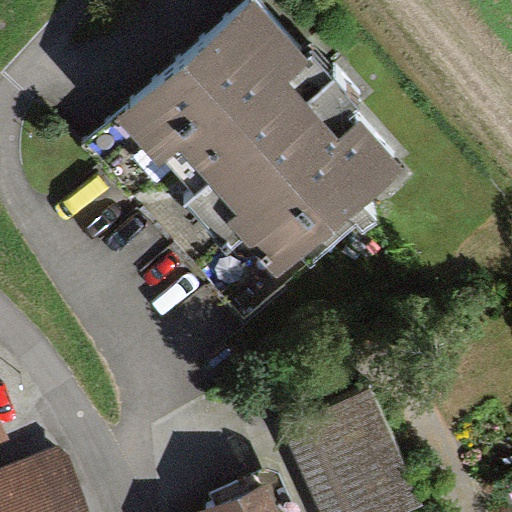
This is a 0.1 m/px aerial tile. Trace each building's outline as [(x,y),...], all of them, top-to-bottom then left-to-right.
[(413,158),(270,0),(244,0),(125,106),(170,156),(175,152),(204,184),(218,171),(251,208),(242,216),(258,233),(224,264),(256,299),(413,158)] [(373,386),(289,422),(327,511),(404,511),(425,503),(373,386)] [(0,420),(0,445),(8,442),(0,420)] [(91,511),(69,455),(54,448),(0,469),(0,511),(91,511)] [(299,511),(282,474),(267,468),(209,494),(215,506),(202,511),(299,511)]
